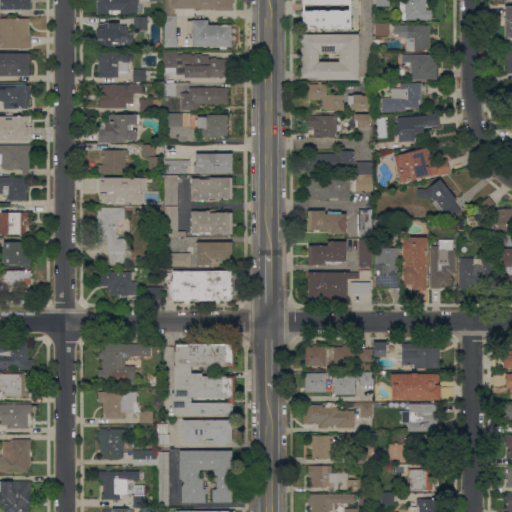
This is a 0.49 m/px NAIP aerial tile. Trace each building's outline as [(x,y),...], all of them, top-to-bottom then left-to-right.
[(0,0),(26,0),(26,3),(24,3),(24,9),(1,9),(1,7),(0,7),(0,0)] [(98,0),(129,0),(129,8),(125,8),(126,14),(98,14),(98,0)] [(216,10),(216,8),(211,8),(211,9),(200,9),(200,8),(176,9),(176,15),(164,15),(164,0),(234,0),(234,10),(216,10)] [(304,32),(304,29),(303,29),(303,17),(302,17),(302,12),(303,12),(303,3),(302,3),(302,0),(352,0),(352,29),(346,29),(346,32),(304,32)] [(400,20),(400,0),(427,0),(427,10),(432,10),(432,20),(400,20)] [(511,38),(511,4),(503,5),(503,38),(511,38)] [(134,16),(148,16),(148,28),(145,28),(145,30),(140,30),(140,28),(134,28),(134,16)] [(177,38),(178,38),(178,47),(164,47),(163,16),(177,16),(177,38)] [(0,18),(30,18),(30,34),(32,34),(32,48),(0,48),(0,18)] [(228,46),(228,49),(221,49),(221,46),(193,46),(193,38),(191,38),(191,34),(188,34),(188,21),(193,21),(193,20),(209,20),(209,25),(222,25),(223,25),(225,24),(228,25),(230,25),(232,25),(232,46),(228,46)] [(376,36),(376,23),(390,23),(390,36),(376,36)] [(99,48),(99,29),(101,29),(101,24),(120,24),(120,25),(127,25),(127,29),(129,29),(129,33),(134,33),(134,43),(133,43),(133,48),(99,48)] [(431,49),(407,49),(407,37),(399,37),(399,34),(395,34),(395,25),(431,25),(431,49)] [(317,80),(317,78),(302,78),(301,34),(359,34),(359,80),(317,80)] [(164,51),(178,51),(178,55),(183,55),(183,53),(192,53),(192,55),(195,55),(195,54),(203,54),(203,55),(209,56),(209,59),(212,59),(212,57),(217,57),(217,59),(228,59),(228,77),(223,77),(223,78),(220,78),(220,77),(185,77),(186,66),(183,66),(183,60),(178,60),(178,67),(177,67),(177,74),(164,74),(165,68),(164,68),(164,51)] [(0,53),(32,53),(32,64),(30,64),(30,76),(0,76),(0,53)] [(99,53),(124,53),(124,54),(128,54),(128,62),(129,62),(129,71),(119,71),(119,77),(99,77),(99,53)] [(427,54),(427,55),(433,55),(433,62),(436,62),(436,64),(437,64),(437,79),(411,80),(410,65),(406,65),(406,62),(401,62),(401,54),(402,54),(427,54)] [(147,69),(146,81),(134,81),(134,69),(147,69)] [(175,83),(177,83),(177,95),(164,95),(164,83),(167,83),(167,82),(175,82),(175,83)] [(316,101),(314,101),(313,100),(309,100),(309,90),(310,90),(310,84),(319,84),(319,82),(327,82),(327,95),(343,95),(343,102),(344,102),(344,110),(342,110),(327,110),(327,109),(324,109),(324,100),(318,100),(316,101)] [(0,83),(27,83),(27,85),(31,85),(31,105),(29,105),(29,109),(5,109),(5,102),(0,102),(0,83)] [(428,83),(428,95),(421,95),(421,99),(419,99),(419,108),(406,108),(406,111),(398,111),(398,112),(382,112),(382,98),(392,98),(392,88),(400,88),(400,83),(428,83)] [(100,108),(100,85),(111,85),(111,84),(117,84),(117,85),(143,85),(143,93),(134,93),(134,103),(127,103),(127,108),(100,108)] [(214,87),(217,87),(228,87),(228,103),(219,103),(219,105),(216,105),(216,103),(199,103),(199,106),(198,106),(198,110),(182,110),(182,93),(190,93),(190,88),(214,87)] [(351,110),(351,96),(354,96),(354,94),(363,94),(363,96),(370,96),(370,110),(351,110)] [(154,99),(154,112),(141,112),(141,111),(139,111),(139,102),(141,102),(141,99),(154,99)] [(191,113),(191,126),(166,126),(165,113),(191,113)] [(398,116),(439,113),(440,125),(424,126),(424,131),(415,132),(416,140),(397,142),(396,134),(399,134),(398,116)] [(0,114),(31,114),(31,139),(5,139),(5,135),(3,135),(2,135),(2,133),(3,133),(3,132),(0,132),(0,114)] [(140,114),(140,124),(134,124),(134,130),(138,130),(138,140),(117,140),(117,142),(99,142),(99,128),(105,128),(105,122),(110,122),(110,114),(140,114)] [(370,114),(370,127),(358,127),(358,121),(355,121),(355,114),(370,114)] [(228,115),(228,136),(221,136),(221,138),(217,138),(217,139),(214,139),(214,138),(213,138),(213,139),(211,139),(211,138),(206,138),(206,139),(203,139),(203,138),(202,138),(202,128),(198,128),(198,125),(196,125),(196,120),(198,120),(198,117),(208,117),(208,115),(228,115)] [(337,133),(336,133),(336,137),(327,137),(327,139),(321,139),(321,137),(314,138),(314,116),(337,115),(337,133)] [(164,139),(175,140),(176,131),(165,130),(164,139)] [(373,138),(380,138),(388,138),(389,151),(381,151),(381,152),(374,153),(373,138)] [(142,144),(156,144),(156,156),(142,156),(142,144)] [(0,146),(31,146),(31,154),(30,154),(30,175),(23,175),(23,169),(3,169),(3,166),(1,166),(1,164),(0,164),(0,146)] [(429,147),(432,160),(436,159),(437,162),(448,159),(451,173),(439,176),(438,174),(431,176),(431,175),(401,183),(394,156),(429,147)] [(99,173),(99,165),(103,165),(103,150),(128,150),(128,155),(127,155),(127,164),(129,164),(129,173),(99,173)] [(336,154),(336,151),(354,150),(354,168),(340,168),(340,172),(333,172),(333,173),(329,173),(329,171),(327,171),(327,169),(310,169),(309,154),(336,154)] [(233,153),(233,172),(194,172),(194,165),(196,165),(196,153),(233,153)] [(149,156),(162,156),(162,174),(150,174),(149,163),(149,156)] [(165,173),(165,160),(190,160),(190,166),(186,166),(186,173),(165,173)] [(357,175),(357,161),(373,161),(373,175),(357,175)] [(165,175),(178,175),(178,177),(180,177),(180,179),(178,179),(178,205),(166,205),(165,175)] [(373,191),(356,191),(356,175),(357,175),(373,175),(373,191)] [(163,176),(163,187),(143,187),(143,176),(163,176)] [(0,177),(32,178),(31,186),(29,186),(29,189),(27,188),(27,201),(9,200),(9,199),(8,199),(8,195),(4,195),(4,194),(0,194),(0,177)] [(128,177),(128,195),(129,195),(129,196),(131,196),(131,199),(129,199),(129,206),(109,206),(109,198),(102,198),(102,190),(99,190),(99,177),(128,177)] [(233,178),(233,199),(216,199),(216,202),(206,202),(206,200),(192,200),(192,178),(200,178),(200,179),(211,179),(211,178),(233,178)] [(351,200),(339,200),(339,198),(326,198),(326,200),(310,200),(310,178),(351,178),(351,200)] [(455,201),(462,210),(451,218),(444,209),(440,213),(432,202),(435,201),(431,197),(430,198),(418,198),(418,189),(427,189),(441,178),(457,200),(455,201)] [(162,201),(162,205),(157,205),(144,205),(144,194),(142,194),(142,191),(144,191),(144,189),(156,189),(157,201),(162,201)] [(497,205),(486,214),(479,205),(490,196),(497,205)] [(179,231),(186,231),(186,237),(166,237),(166,206),(179,206),(179,231)] [(118,238),(127,238),(127,251),(125,251),(125,264),(109,264),(109,251),(108,251),(108,239),(99,239),(98,210),(102,210),(102,208),(105,208),(105,207),(125,207),(126,220),(118,220),(118,238)] [(372,236),(359,236),(359,209),(373,209),(372,236)] [(490,216),(495,215),(495,210),(497,209),(511,209),(511,231),(491,231),(490,216)] [(328,234),(328,230),(309,230),(309,210),(326,210),(326,214),(347,214),(347,234),(328,234)] [(209,213),(233,212),(233,234),(206,234),(206,233),(200,233),(200,234),(194,234),(194,233),(192,233),(192,228),(191,228),(191,226),(192,226),(192,220),(191,220),(191,218),(192,218),(192,211),(209,211),(209,213)] [(0,212),(30,212),(30,225),(26,225),(26,233),(0,233),(0,212)] [(427,290),(413,290),(413,284),(404,284),(404,238),(427,238),(427,290)] [(373,266),(359,266),(359,239),(373,239),(373,266)] [(322,245),(328,245),(328,241),(347,241),(347,261),(342,261),(342,263),(336,263),(336,261),(331,261),(331,263),(326,263),(326,265),(319,265),(319,266),(316,266),(316,265),(309,265),(309,245),(315,245),(316,244),(319,244),(322,245)] [(32,242),(32,266),(10,266),(10,264),(4,264),(4,262),(0,262),(0,247),(4,247),(4,242),(32,242)] [(197,242),(233,242),(233,259),(212,259),(212,265),(210,265),(210,266),(205,266),(205,265),(203,265),(203,266),(199,266),(199,265),(197,265),(197,258),(197,255),(197,249),(197,247),(197,245),(197,243),(197,242)] [(398,248),(398,267),(396,267),(396,274),(400,274),(400,288),(390,288),(390,286),(384,286),(384,288),(376,288),(376,275),(377,275),(377,271),(376,271),(376,264),(376,248),(379,248),(379,245),(387,245),(387,248),(398,248)] [(456,273),(452,273),(452,285),(446,285),(446,287),(442,287),(442,288),(430,288),(430,249),(432,249),(432,246),(441,246),(441,255),(447,255),(447,249),(456,249),(456,273)] [(511,288),(497,288),(497,274),(507,275),(507,267),(504,267),(504,256),(503,256),(503,248),(511,248),(511,288)] [(191,266),(166,266),(166,253),(191,253),(191,266)] [(459,258),(474,258),(474,263),(481,263),(481,258),(492,258),(492,284),(469,284),(469,288),(459,288),(459,258)] [(216,300),(190,300),(190,303),(185,303),(185,300),(174,300),(168,300),(168,289),(164,289),(164,268),(173,268),(173,271),(232,270),(232,300),(230,300),(230,301),(228,301),(228,300),(226,300),(226,301),(223,301),(223,300),(220,300),(220,303),(216,303),(216,300)] [(32,270),(32,273),(33,273),(33,276),(32,276),(32,290),(12,290),(12,292),(9,292),(9,291),(4,291),(4,271),(32,270)] [(360,271),(360,278),(348,279),(348,300),(309,301),(308,272),(360,271)] [(132,272),(132,282),(138,282),(138,295),(129,295),(129,296),(121,296),(121,294),(110,294),(110,289),(108,289),(108,285),(100,285),(100,272),(132,272)] [(371,282),(371,294),(351,294),(351,282),(371,282)] [(164,287),(163,301),(146,300),(146,287),(164,287)] [(511,341),(511,350),(503,350),(502,367),(511,367),(511,341)] [(0,342),(28,342),(28,347),(29,347),(29,359),(33,359),(33,368),(0,368),(0,342)] [(151,344),(151,356),(129,356),(129,359),(126,359),(126,366),(136,366),(136,385),(122,385),(122,379),(112,379),(112,382),(98,382),(98,369),(103,369),(103,366),(102,365),(102,361),(103,360),(103,358),(98,358),(98,354),(103,349),(105,349),(105,342),(123,342),(123,344),(151,344)] [(164,407),(172,407),(172,393),(175,393),(175,366),(176,366),(176,352),(175,352),(175,342),(234,342),(235,366),(192,367),(192,373),(203,373),(203,376),(235,376),(235,406),(233,406),(233,415),(227,415),(227,416),(176,416),(176,418),(164,418),(164,407)] [(387,357),(375,357),(375,342),(386,342),(387,357)] [(440,344),(440,358),(439,358),(439,369),(414,369),(414,364),(398,364),(399,343),(440,344)] [(305,366),(305,347),(313,347),(313,345),(318,345),(318,347),(327,347),(327,366),(305,366)] [(334,347),(343,347),(343,345),(347,345),(347,347),(355,347),(355,356),(357,356),(357,361),(355,361),(355,366),(334,366),(334,347)] [(360,349),(373,349),(373,362),(360,361),(360,349)] [(374,372),(374,385),(361,385),(361,372),(374,372)] [(0,373),(31,373),(31,382),(33,382),(33,385),(31,387),(31,389),(33,391),(33,394),(31,397),(30,397),(30,396),(5,396),(5,392),(1,392),(1,390),(0,390),(0,373)] [(327,392),(306,392),(305,373),(327,373),(327,392)] [(356,394),(335,395),(335,374),(340,374),(340,376),(356,375),(356,394)] [(440,374),(440,382),(439,382),(439,383),(436,383),(436,385),(440,385),(440,386),(441,386),(441,398),(440,398),(440,400),(393,400),(393,388),(391,388),(391,374),(440,374)] [(140,412),(134,412),(126,412),(126,418),(106,418),(106,412),(104,412),(104,402),(99,402),(99,392),(137,392),(137,402),(141,411),(153,411),(153,423),(140,423),(140,412)] [(374,402),(374,404),(373,404),(373,417),(361,417),(361,408),(356,408),(356,407),(346,407),(346,402),(356,402),(374,402)] [(436,403),(436,413),(439,413),(439,431),(408,431),(408,423),(399,423),(399,422),(399,411),(409,411),(409,404),(436,403)] [(0,404),(32,404),(32,414),(28,414),(28,428),(8,429),(8,424),(2,424),(2,415),(0,415),(0,404)] [(323,405),(323,407),(339,407),(339,410),(355,410),(355,428),(336,428),(336,425),(331,425),(331,426),(328,426),(328,425),(321,425),(321,422),(316,422),(316,423),(313,423),(313,422),(306,422),(306,405),(323,405)] [(232,420),(232,443),(227,443),(227,445),(214,445),(214,439),(200,439),(200,443),(183,443),(183,420),(232,420)] [(168,434),(170,434),(170,446),(158,446),(158,434),(157,434),(157,424),(168,424),(168,434)] [(124,452),(124,457),(122,458),(122,459),(104,459),(104,452),(101,452),(101,441),(99,441),(99,428),(108,428),(108,431),(110,431),(110,429),(124,429),(124,452)] [(436,435),(436,463),(398,462),(398,459),(390,459),(390,435),(402,435),(402,446),(410,446),(410,434),(436,435)] [(334,436),(334,449),(338,449),(338,459),(312,459),(312,447),(309,447),(309,435),(334,436)] [(12,439),(31,439),(31,451),(32,452),(32,455),(31,456),(31,465),(28,465),(28,472),(0,472),(0,449),(1,449),(1,456),(3,456),(3,441),(12,441),(12,439)] [(157,465),(134,465),(134,450),(157,450),(157,452),(157,465)] [(233,451),(233,502),(213,502),(213,490),(217,490),(217,476),(214,476),(215,470),(200,470),(200,478),(204,478),(204,489),(206,489),(206,503),(182,503),(182,486),(184,486),(184,479),(180,479),(180,450),(233,451)] [(157,452),(169,452),(169,507),(158,507),(158,465),(157,465),(157,452)] [(368,464),(356,464),(356,452),(368,452),(368,464)] [(382,476),(382,465),(394,464),(394,476),(382,476)] [(332,466),(332,473),(349,473),(349,480),(361,480),(361,492),(347,492),(347,483),(339,483),(339,492),(329,492),(329,487),(311,487),(311,477),(309,477),(309,466),(332,466)] [(441,469),(441,480),(432,480),(432,490),(408,490),(408,469),(441,469)] [(140,471),(140,480),(128,480),(128,494),(122,494),(122,498),(120,498),(120,500),(103,500),(103,480),(99,480),(99,471),(140,471)] [(133,485),(134,479),(126,479),(126,493),(132,493),(132,501),(141,502),(142,485),(133,485)] [(0,481),(31,481),(31,507),(28,507),(28,511),(4,511),(4,504),(0,504),(0,481)] [(394,506),(377,505),(378,492),(394,492),(394,506)] [(355,494),(355,503),(334,503),(334,511),(329,511),(311,511),(311,506),(309,506),(309,494),(355,494)] [(145,495),(145,507),(134,507),(134,495),(145,495)] [(360,495),(371,495),(371,510),(360,510),(360,505),(360,495)] [(417,499),(438,499),(438,511),(419,511),(419,505),(417,505),(417,499)]
